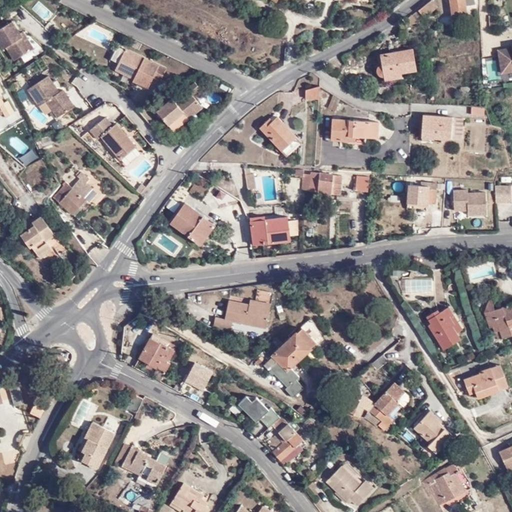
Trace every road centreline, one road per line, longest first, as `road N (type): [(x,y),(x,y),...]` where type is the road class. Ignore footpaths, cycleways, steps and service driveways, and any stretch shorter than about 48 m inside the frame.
road 1 (tertiary): [(161,282),(511,240)]
road 2 (residential): [(309,511),(261,453),(92,358)]
road 3 (residential): [(258,92),(73,0)]
road 4 (tertiary): [(124,247),(180,169),(258,92)]
road 5 (tertiary): [(258,92),(419,0)]
road 6 (residential): [(92,358),(30,450),(14,511)]
